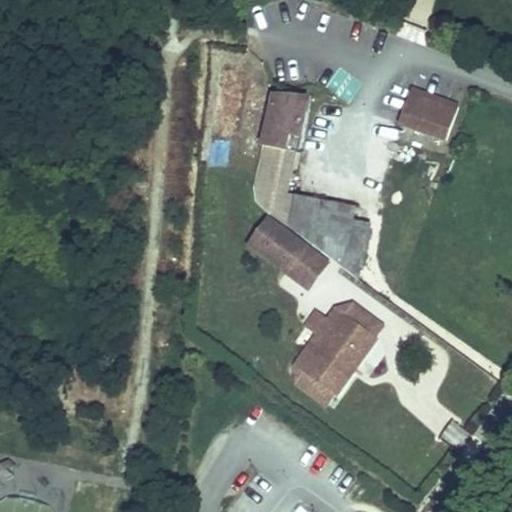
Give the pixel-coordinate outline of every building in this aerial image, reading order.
[(255,70),(241,148),(257,151),(267,91),(255,70)] [(416,95),(404,129),(453,145),(464,111),(416,95)] [(306,110),(280,105),(265,183),(265,196),(266,204),(268,211),(313,254),(319,210),(291,206),(306,110)] [(491,164),(496,150),(477,142),(471,156),(491,164)] [(327,266),(361,291),(371,243),(358,241),(362,218),(319,210),(313,254),(327,266)] [(308,378),(348,319),(376,338),(384,343),(389,335),(353,311),(340,315),(332,327),(320,319),(311,333),(323,341),(301,374),(302,387),(338,411),(344,403),(308,378)] [(376,338),(348,319),(308,378),(344,403),(368,367),(369,365),(362,361),(376,338)] [(374,370),(390,347),(384,343),(376,338),(362,361),(369,365),(368,367),(374,370)]
